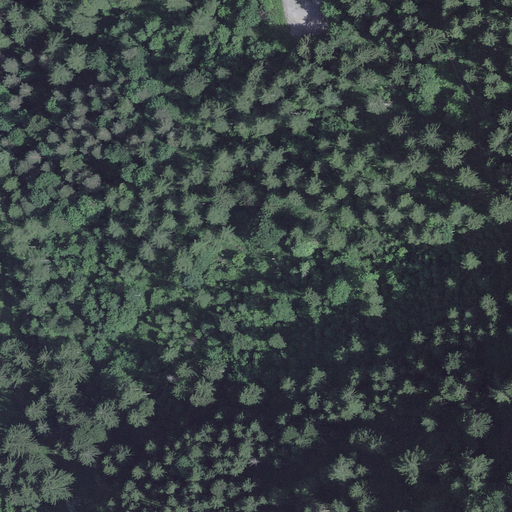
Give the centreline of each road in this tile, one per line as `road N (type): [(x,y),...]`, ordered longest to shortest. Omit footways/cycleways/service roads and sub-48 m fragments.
road 1 (track): [(436,0),(480,117),(485,166),(511,193)]
road 2 (track): [(0,357),(24,406),(84,462),(105,511)]
road 3 (track): [(0,196),(10,261),(0,314)]
